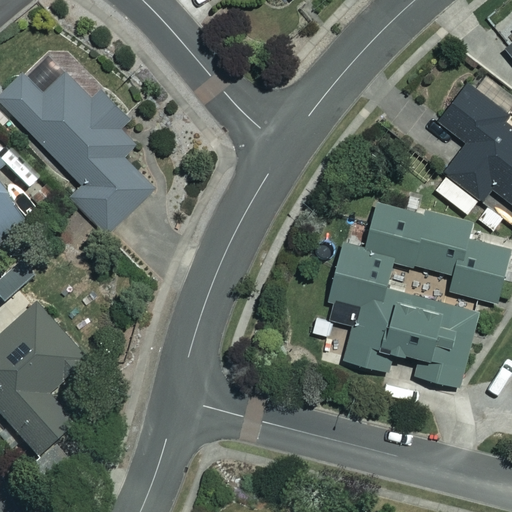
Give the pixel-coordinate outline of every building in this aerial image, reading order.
[(85,91),(61,67),(38,89),(23,73),(0,96),(0,100),(82,184),(69,196),(106,234),(153,187),(122,155),(143,134),(93,84),(85,91)] [(508,114),(466,82),(437,120),(467,143),(433,187),(468,213),(489,185),(511,203),(511,127),(503,120),(508,114)] [(469,218),(374,198),(364,246),(341,241),(325,318),(352,323),(344,359),(387,368),(391,348),(418,354),(414,374),(460,384),(476,306),(385,286),(391,259),(452,272),(448,290),(496,300),(507,245),(465,236),(469,218)] [(0,253),(27,230),(0,199),(0,253)] [(0,414),(35,454),(70,423),(43,393),(83,357),(35,303),(0,334),(0,414)]
